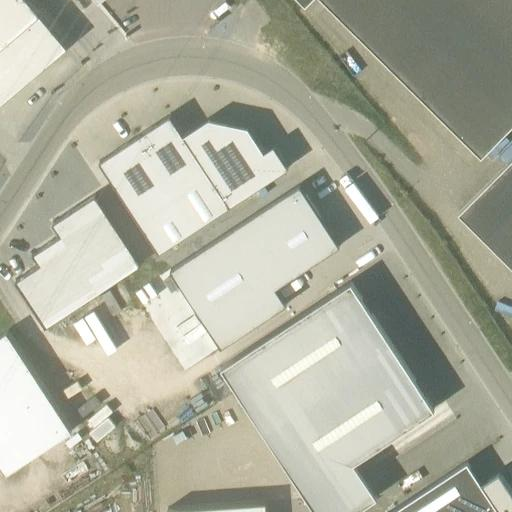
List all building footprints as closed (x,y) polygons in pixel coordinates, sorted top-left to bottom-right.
[(30,0),(0,0),(0,102),(69,45),(30,0)] [(511,124),(511,0),(297,0),(305,7),(311,0),(324,0),(481,155),(511,124)] [(99,164),(159,254),(286,168),(272,147),(262,153),(245,129),(206,121),(182,137),(168,117),(99,164)] [(511,158),(458,213),(511,267),(511,158)] [(169,270),(221,347),(286,303),(275,287),(339,244),(298,184),(169,270)] [(144,263),(96,190),(54,218),(63,231),(36,249),(43,261),(20,276),(51,324),(144,263)] [(222,366),(317,511),(353,511),(378,496),(354,461),(435,408),(352,281),(222,366)] [(9,332),(0,337),(0,463),(8,476),(75,432),(9,332)] [(468,461),(390,511),(499,511),(500,511),(468,461)] [(267,511),(267,503),(168,508),(167,511),(267,511)]
